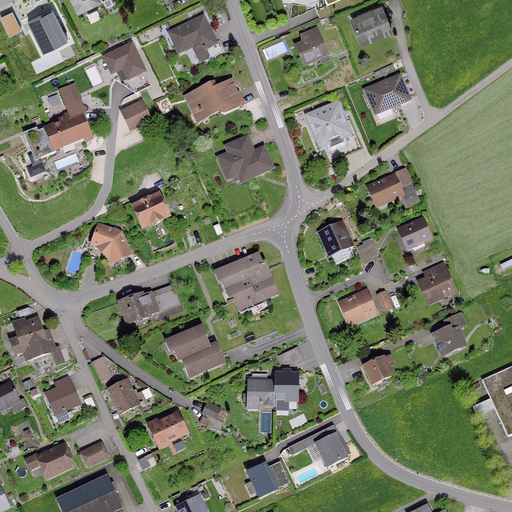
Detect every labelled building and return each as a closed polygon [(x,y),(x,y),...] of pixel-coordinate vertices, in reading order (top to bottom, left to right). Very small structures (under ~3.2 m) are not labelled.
[(71,0),(77,12),(99,1),(98,0),(71,0)] [(387,31),(391,29),(382,9),(371,13),(369,10),(357,16),(359,18),(352,22),(360,42),(371,38),(370,35),(379,31),(380,34),(387,31)] [(13,12),(1,18),(10,37),(22,31),(13,12)] [(67,43),(52,13),(29,24),(44,54),(67,43)] [(209,32),(202,18),(168,34),(178,53),(193,46),(192,49),(198,61),(202,62),(207,60),(221,53),(217,44),(215,45),(209,32)] [(303,36),(307,44),(296,48),(303,66),(326,56),(316,31),(303,36)] [(145,70),(132,43),(104,56),(112,73),(123,67),(129,78),(145,70)] [(392,65),(373,74),(376,79),(394,70),(392,65)] [(375,113),(376,113),(378,120),(380,120),(391,116),(392,114),(389,107),(398,104),(406,100),(398,80),(382,86),(381,86),(367,92),(375,113)] [(220,111),(221,113),(223,114),(241,106),(241,105),(232,87),(230,82),(212,91),(209,85),(192,94),(195,100),(189,103),(193,113),(199,110),(200,111),(204,119),(220,111)] [(70,119),(84,113),(73,86),(59,92),(70,119)] [(141,104),(122,113),(130,130),(149,121),(141,104)] [(347,134),(343,125),(346,122),(343,116),(339,115),(336,107),(309,118),(312,126),(310,130),(312,136),(317,136),(320,145),(347,134)] [(54,151),(88,137),(80,116),(65,123),(64,120),(58,122),(59,125),(46,131),(45,130),(37,133),(36,130),(23,135),(32,157),(29,158),(33,168),(27,170),(31,178),(44,172),(39,160),(55,153),(54,151)] [(242,172),(245,180),(271,169),(262,149),(252,154),(247,152),(242,140),(226,147),(229,154),(218,159),(227,179),(242,172)] [(393,176),(392,177),(401,196),(403,196),(408,207),(418,203),(403,172),(393,176)] [(401,196),(392,177),(368,187),(377,207),(401,196)] [(167,217),(156,194),(149,197),(150,200),(133,208),(132,208),(142,229),(167,217)] [(420,220),(399,230),(408,250),(429,240),(420,220)] [(342,222),(317,233),(317,234),(320,233),(330,256),(327,257),(328,258),(351,248),(353,247),(352,246),(350,247),(340,224),(342,223),(342,222)] [(112,263),(128,256),(129,255),(119,235),(98,227),(91,245),(105,250),(112,263)] [(369,257),(376,254),(369,239),(362,243),(363,246),(369,257)] [(369,257),(363,246),(357,249),(363,262),(369,259),(369,257)] [(229,289),(233,299),(239,314),(252,309),(251,306),(277,295),(267,271),(264,273),(260,264),(257,256),(251,258),(219,272),(226,290),(229,289)] [(419,284),(420,285),(429,303),(452,292),(440,265),(437,267),(435,268),(438,275),(419,284)] [(157,313),(156,311),(168,307),(167,305),(177,301),(172,286),(150,294),(141,297),(139,292),(132,295),(134,299),(119,304),(127,324),(148,317),(148,316),(157,313)] [(391,310),(384,293),(376,296),(384,313),(391,310)] [(365,294),(364,294),(341,305),(347,318),(355,314),(358,321),(373,314),(374,314),(365,294)] [(432,336),(436,344),(442,357),(464,347),(456,330),(464,327),(459,316),(445,321),(445,322),(448,329),(432,336)] [(48,352),(41,332),(37,319),(18,326),(13,327),(17,339),(10,342),(14,355),(28,350),(32,360),(49,353),(48,352)] [(209,348),(200,328),(169,341),(178,360),(181,359),(185,368),(189,366),(193,376),(223,364),(219,354),(215,345),(209,348)] [(305,360),(298,347),(280,357),(286,369),(305,360)] [(63,363),(58,348),(51,351),(56,365),(63,363)] [(389,356),(382,359),(375,362),(373,359),(370,360),(371,364),(363,367),(367,374),(372,386),(391,377),(387,368),(393,365),(389,356)] [(112,376),(103,358),(102,357),(90,363),(99,382),(112,376)] [(511,367),(481,381),(507,437),(511,434),(511,367)] [(296,391),(297,379),(297,375),(288,375),(288,371),(283,371),(283,375),(275,375),(275,406),(275,401),(296,402),(296,391)] [(275,383),(266,382),(266,375),(251,375),(251,382),(250,382),(249,406),(275,406),(275,375),(275,383)] [(131,393),(126,381),(108,390),(120,415),(137,406),(144,403),(140,393),(139,393),(136,394),(135,391),(131,393)] [(0,411),(19,401),(10,384),(0,388),(0,411)] [(54,416),(75,406),(79,404),(72,389),(64,393),(61,387),(56,390),(44,395),(54,416)] [(201,414),(210,418),(206,427),(219,432),(223,424),(215,420),(220,410),(212,406),(210,410),(205,407),(201,414)] [(165,421),(163,418),(148,425),(158,447),(186,434),(177,415),(165,421)] [(26,421),(13,428),(20,441),(33,434),(26,421)] [(338,444),(334,435),(315,445),(327,468),(346,459),(345,457),(350,455),(342,442),(338,444)] [(313,446),(309,438),(287,448),(291,456),(313,446)] [(101,444),(80,454),(87,467),(107,458),(101,444)] [(46,478),(72,466),(68,457),(67,454),(63,446),(37,459),(46,478)] [(155,464),(150,455),(138,461),(143,470),(155,464)] [(264,466),(247,473),(259,498),(275,490),(264,466)] [(111,511),(120,508),(106,478),(57,501),(62,511),(111,511)] [(177,511),(204,511),(197,499),(189,503),(187,500),(182,502),(183,506),(176,509),(177,511)]
